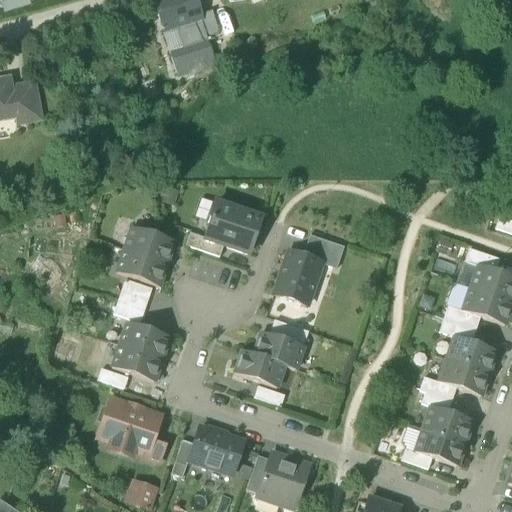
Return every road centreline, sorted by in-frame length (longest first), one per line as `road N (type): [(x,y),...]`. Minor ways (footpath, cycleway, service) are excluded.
road 1 (residential): [(469,511),(200,407),(189,377),(208,320),(251,297),(278,225)]
road 2 (residential): [(511,397),(470,511)]
